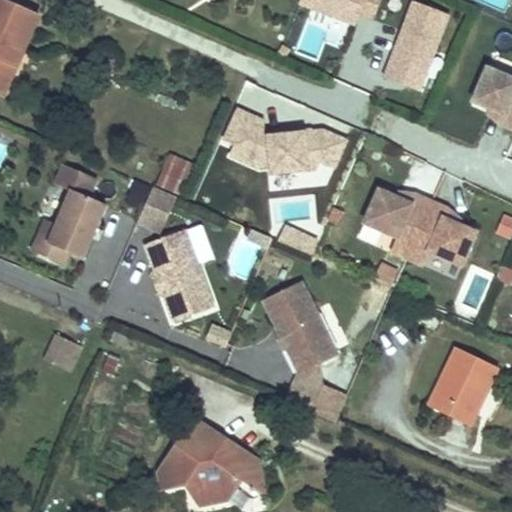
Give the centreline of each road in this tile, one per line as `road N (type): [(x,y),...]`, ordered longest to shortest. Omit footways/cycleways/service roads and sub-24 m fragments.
road 1 (unknown): [(105,0),(511,188)]
road 2 (unknown): [(299,433),(477,511)]
